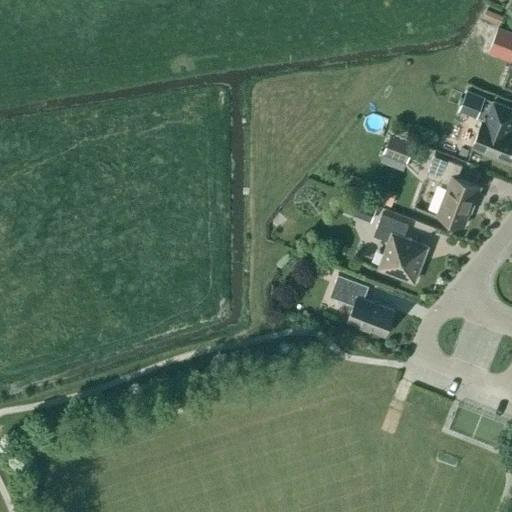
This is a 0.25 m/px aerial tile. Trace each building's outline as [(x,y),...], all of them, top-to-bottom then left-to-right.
[(486,8),(482,17),(500,25),(503,16),(486,8)] [(498,27),(491,45),(500,49),(511,53),(511,31),(507,30),(498,27)] [(473,146),(510,161),(511,155),(511,131),(508,130),(511,123),(511,108),(467,90),(459,111),(483,120),(473,146)] [(406,162),(413,144),(390,134),(383,153),(406,162)] [(437,214),(464,225),(474,200),(475,200),(481,186),(458,177),(463,164),(435,153),(426,176),(448,184),(437,214)] [(393,198),(396,187),(379,182),(376,194),(393,198)] [(357,199),(352,214),(371,221),(376,206),(357,199)] [(388,241),(378,268),(414,281),(428,245),(403,236),(408,223),(382,213),(373,235),(388,241)] [(329,295),(354,304),(348,320),(385,334),(394,310),(364,298),(369,285),(338,273),(329,295)]
